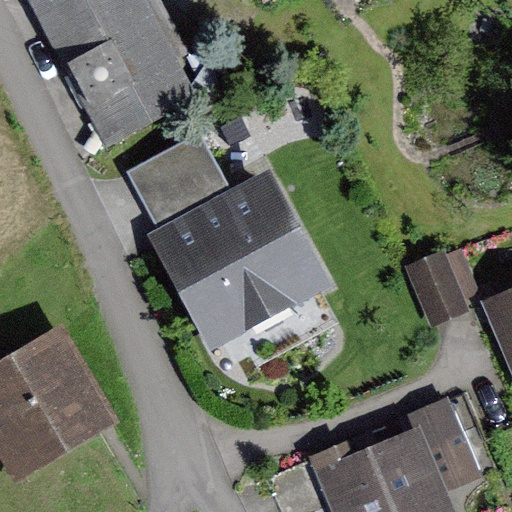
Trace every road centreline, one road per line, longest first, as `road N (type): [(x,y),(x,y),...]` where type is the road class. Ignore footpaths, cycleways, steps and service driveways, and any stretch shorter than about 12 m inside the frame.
road 1 (residential): [(0,60),(180,454)]
road 2 (residential): [(451,372),(357,421),(246,448),(180,454)]
